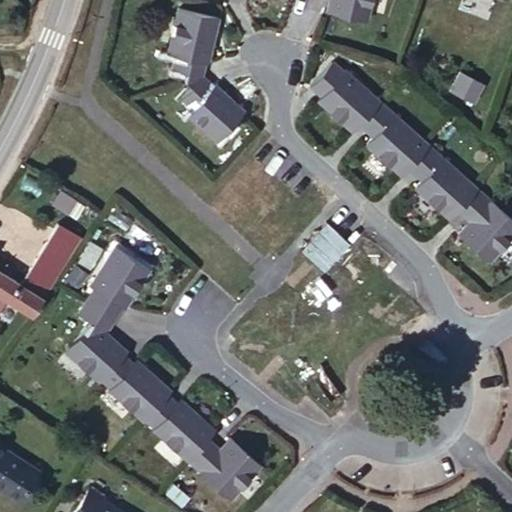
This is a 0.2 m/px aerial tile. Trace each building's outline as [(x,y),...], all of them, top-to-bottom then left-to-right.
[(302,0),(302,4),(340,14),(342,0),(302,0)] [(175,106),(201,128),(223,101),(181,72),(183,57),(189,57),(196,18),(161,9),(151,49),(160,52),(155,82),(178,101),(175,106)] [(444,230),(470,254),(499,223),(428,159),(425,162),(409,148),(412,144),(379,115),(376,119),(360,106),(364,101),(332,73),(328,76),(315,63),(296,82),(309,94),(304,100),(336,132),(344,125),(358,139),(352,144),(387,176),(394,170),(406,183),(402,188),(433,218),(442,211),(451,220),(444,230)] [(68,239),(74,230),(50,213),(45,221),(68,239)] [(0,304),(20,318),(68,239),(45,221),(11,273),(7,272),(0,284),(0,304)] [(71,302),(95,319),(105,301),(116,308),(137,272),(103,251),(71,302)] [(86,383),(109,357),(86,333),(95,319),(71,302),(63,313),(68,333),(51,354),(84,384),(86,383)] [(126,422),(130,419),(127,416),(148,394),(150,390),(138,381),(109,357),(86,383),(98,392),(96,395),(126,422)] [(170,461),(173,458),(192,438),(196,432),(169,406),(160,407),(148,394),(127,416),(130,419),(141,431),(140,433),(170,461)] [(192,438),(173,458),(183,468),(181,472),(212,501),(243,468),(213,441),(206,447),(192,438)] [(0,493),(1,495),(22,465),(0,450),(0,493)] [(114,511),(68,482),(46,511),(114,511)]
